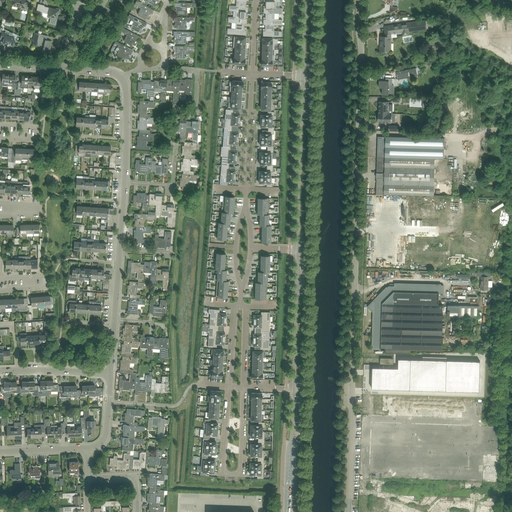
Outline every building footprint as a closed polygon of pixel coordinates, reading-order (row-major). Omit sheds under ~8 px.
[(25,0),(12,0),(13,0),(14,0),(12,5),(24,8),(23,9),(27,10),(29,3),(25,2),(25,0)] [(229,5),(229,11),(236,11),(237,12),(237,11),(246,12),(248,12),(248,7),(246,7),(247,1),(247,0),(240,0),(237,0),(238,0),(237,0),(236,0),(236,6),(229,5)] [(154,10),(141,3),(136,1),(135,3),(139,5),(138,6),(139,8),(141,9),(138,14),(138,15),(146,19),(146,18),(148,19),(150,19),(151,17),(148,16),(149,15),(151,14),(151,13),(152,14),(154,10)] [(264,8),(264,13),(266,13),(275,13),(283,14),(283,8),(276,8),(276,2),(266,1),(266,2),(266,8),(264,8)] [(189,8),(190,7),(191,3),(175,3),(174,7),(176,7),(176,8),(177,9),(177,10),(174,10),(174,12),(175,13),(178,14),(178,15),(186,15),(187,14),(187,8),(189,8)] [(51,18),(50,23),(56,25),(58,15),(60,13),(60,12),(60,11),(60,10),(59,9),(58,8),(56,8),(55,9),(50,8),(48,8),(48,7),(44,6),(45,5),(38,4),(36,12),(43,14),(43,13),(48,14),(47,17),(51,18)] [(226,18),(226,22),(228,22),(236,23),(245,23),(245,24),(247,24),(247,18),(246,18),(246,12),(237,11),(237,12),(236,11),(236,17),(229,17),(228,18),(226,18)] [(282,20),(278,20),(274,19),(275,13),(266,13),(265,19),(263,19),(263,25),(265,25),(265,24),(274,25),(282,25),(282,20)] [(147,24),(134,17),(129,14),(128,17),(132,19),(131,20),(132,21),(134,22),(131,27),(131,29),(139,33),(139,32),(141,33),(143,32),(144,31),(142,29),(142,28),(143,28),(144,28),(144,27),(145,27),(147,24)] [(187,22),(189,22),(190,21),(190,20),(194,20),(194,18),(190,18),(174,17),(174,21),(175,21),(175,22),(176,23),(176,25),(174,25),(174,27),(175,28),(177,28),(177,29),(185,29),(187,28),(187,26),(187,22)] [(426,20),(407,23),(407,22),(385,26),(385,36),(380,36),(380,50),(391,50),(391,33),(402,31),(403,34),(409,33),(409,32),(427,29),(426,20)] [(245,30),(245,24),(245,23),(236,23),(236,29),(228,28),(227,31),(227,34),(246,35),(247,30),(245,30)] [(263,31),(263,36),(264,36),(264,38),(275,38),(275,36),(282,37),(282,31),(274,31),(274,25),(265,24),(265,25),(265,31),(263,31)] [(127,30),(123,28),(121,30),(125,32),(125,33),(125,34),(127,35),(124,41),(124,42),(132,46),(132,45),(135,46),(136,46),(137,44),(135,43),(135,41),(136,42),(137,41),(137,40),(138,41),(140,37),(127,30)] [(14,41),(14,38),(12,37),(13,33),(6,30),(5,33),(2,32),(1,39),(3,40),(3,42),(3,43),(4,44),(6,44),(6,42),(8,43),(8,46),(14,48),(15,41),(14,41)] [(173,39),(173,41),(174,42),(177,42),(177,44),(185,44),(186,43),(186,37),(188,37),(189,36),(195,36),(195,32),(189,32),(174,32),(173,36),(175,36),(175,37),(175,38),(176,38),(176,39),(173,39)] [(51,47),(51,43),(52,41),(47,40),(48,36),(35,33),(33,41),(34,41),(33,46),(37,47),(37,46),(44,47),(43,51),(49,52),(50,51),(51,50),(51,48),(51,47)] [(120,43),(116,41),(114,43),(118,45),(118,46),(118,48),(117,48),(115,51),(116,52),(117,53),(117,54),(118,55),(125,59),(125,58),(128,59),(129,59),(130,57),(128,56),(128,55),(129,55),(130,54),(131,53),(132,54),(134,50),(120,43)] [(173,54),(173,56),(174,57),(176,57),(176,58),(184,58),(186,57),(186,56),(186,55),(186,51),(188,51),(189,50),(195,51),(195,47),(194,47),(189,47),(173,46),(173,50),(174,50),(174,51),(175,52),(175,54),(173,54)] [(416,68),(396,72),(398,79),(418,75),(416,68)] [(0,89),(1,89),(1,88),(1,86),(4,86),(8,86),(8,83),(9,74),(2,74),(2,78),(0,78),(0,89)] [(8,83),(8,86),(11,87),(13,87),(14,88),(14,89),(15,89),(16,89),(17,83),(15,83),(16,75),(9,74),(8,83)] [(41,77),(35,76),(34,85),(34,89),(40,89),(39,97),(41,97),(43,97),(44,87),(44,82),(43,82),(43,81),(41,81),(41,77)] [(393,84),(393,82),(393,78),(386,78),(386,81),(379,81),(379,88),(383,88),(382,95),(389,95),(389,90),(389,84),(393,84)] [(167,81),(166,90),(167,90),(174,90),(174,92),(173,95),(173,99),(173,102),(174,102),(178,102),(179,89),(179,80),(176,80),(173,80),(168,79),(168,80),(167,80),(167,81)] [(191,102),(192,79),(188,79),(188,81),(186,81),(186,80),(179,80),(179,89),(186,90),(185,98),(186,98),(186,101),(187,101),(191,102)] [(154,82),(149,81),(149,80),(142,80),(141,83),(138,83),(137,92),(141,93),(141,89),(149,89),(148,96),(153,97),(154,90),(154,82)] [(167,81),(161,80),(160,81),(154,80),(154,82),(154,90),(161,91),(160,100),(161,100),(161,102),(166,102),(167,90),(166,90),(167,81)] [(141,114),(140,117),(150,118),(150,114),(147,114),(147,107),(154,107),(154,102),(139,101),(139,107),(138,107),(137,114),(141,114)] [(379,113),(392,114),(392,113),(389,113),(389,104),(389,101),(379,101),(379,113)] [(33,117),(33,112),(32,111),(32,109),(28,108),(28,111),(24,111),(23,120),(30,120),(30,116),(33,117)] [(225,119),(240,120),(240,114),(233,113),(233,110),(226,109),(225,119)] [(260,117),(260,121),(272,121),(272,115),(274,115),(275,112),(267,111),(267,115),(261,115),(261,117),(260,117)] [(392,114),(379,113),(378,122),(391,123),(392,114)] [(174,115),(173,131),(180,132),(179,139),(180,139),(180,142),(184,142),(185,142),(186,132),(186,131),(185,131),(186,121),(180,120),(180,121),(177,121),(178,115),(174,115)] [(114,123),(115,116),(109,116),(108,120),(102,119),(101,128),(108,128),(109,128),(109,126),(110,126),(110,123),(114,123)] [(154,118),(150,118),(140,117),(139,117),(139,123),(137,123),(137,130),(140,130),(140,133),(150,134),(150,130),(146,130),(147,123),(154,123),(154,118)] [(240,120),(225,119),(224,128),(232,129),(232,125),(239,126),(240,120)] [(198,129),(199,122),(192,121),(192,122),(186,121),(185,131),(186,131),(186,132),(193,133),(192,140),(193,140),(193,143),(197,143),(198,129)] [(268,130),(274,130),(274,127),(272,127),(272,121),(260,121),(260,124),(261,124),(261,127),(268,127),(268,130)] [(224,137),(238,138),(239,133),(232,132),(232,129),(224,128),(224,137)] [(259,139),(273,140),(271,140),(272,134),(274,134),(274,130),(268,130),(268,134),(261,134),(261,136),(259,136),(259,139)] [(146,146),(146,141),(153,141),(154,134),(150,134),(140,133),(139,133),(139,139),(137,139),(137,146),(138,146),(138,149),(149,150),(150,146),(146,146)] [(239,138),(238,138),(224,137),(223,146),(221,146),(221,147),(230,147),(231,144),(238,144),(238,142),(239,142),(239,138)] [(444,159),(444,138),(417,138),(378,137),(377,157),(435,158),(444,159)] [(267,149),(274,149),(274,146),(273,146),(273,140),(259,139),(259,143),(260,143),(260,145),(268,146),(267,149)] [(199,143),(197,143),(193,143),(185,142),(184,142),(184,148),(183,148),(182,155),(186,155),(185,158),(195,159),(195,156),(191,155),(192,148),(199,149),(199,143)] [(85,153),(86,144),(79,144),(79,145),(76,145),(75,153),(78,153),(78,152),(85,153)] [(2,147),(1,156),(8,156),(8,159),(11,159),(12,154),(8,153),(9,148),(6,148),(6,146),(3,146),(3,147),(2,147)] [(230,147),(221,147),(221,156),(237,157),(237,151),(230,151),(230,147)] [(11,159),(11,162),(14,162),(14,160),(21,160),(22,159),(22,148),(16,148),(16,149),(15,154),(12,154),(11,159)] [(35,149),(28,149),(28,157),(28,160),(37,160),(37,154),(35,154),(35,149)] [(259,158),(272,159),(273,153),(274,153),(274,149),(267,149),(267,153),(260,152),(260,155),(259,155),(259,158)] [(221,166),(229,166),(229,163),(236,163),(237,157),(221,156),(222,156),(221,166)] [(434,195),(435,158),(377,157),(376,194),(392,195),(392,194),(434,196),(434,195)] [(151,171),(152,161),(152,158),(147,158),(147,165),(139,164),(139,160),(136,160),(136,164),(135,164),(135,168),(135,170),(139,170),(138,173),(145,174),(145,172),(151,173),(151,171)] [(198,159),(195,159),(185,158),(183,158),(183,164),(181,164),(181,171),(184,171),(184,174),(194,175),(194,171),(190,171),(191,164),(198,164),(198,159)] [(267,168),(273,168),(273,165),(272,164),(272,159),(259,158),(259,162),(260,162),(260,164),(267,164),(267,168)] [(156,161),(152,161),(151,171),(155,171),(154,174),(161,175),(161,174),(167,174),(168,159),(164,159),(163,166),(155,165),(156,161)] [(229,166),(221,166),(221,175),(235,176),(236,170),(229,170),(229,166)] [(258,177),(272,178),(272,177),(270,177),(271,172),(273,172),(273,168),(267,168),(267,171),(260,171),(260,174),(258,173),(258,177)] [(197,175),(194,175),(184,174),(182,174),(181,180),(180,180),(180,187),(183,187),(183,190),(192,191),(193,187),(189,187),(190,180),(197,180),(197,175)] [(235,176),(221,175),(220,184),(227,185),(228,181),(235,182),(235,176)] [(272,178),(258,177),(258,181),(259,181),(259,183),(267,183),(267,187),(273,187),(273,183),(272,183),(272,178)] [(503,177),(489,177),(489,187),(502,187),(503,177)] [(149,205),(149,196),(144,195),(144,194),(137,193),(137,197),(133,196),(132,206),(136,206),(137,202),(144,203),(143,210),(148,210),(149,205)] [(149,196),(149,205),(156,205),(155,215),(156,215),(156,216),(161,216),(161,214),(161,205),(162,194),(158,194),(156,193),(156,194),(149,194),(149,196)] [(174,205),(170,205),(167,204),(167,205),(161,205),(161,214),(168,215),(167,224),(168,224),(168,226),(172,227),(174,205)] [(110,209),(109,209),(109,208),(102,208),(101,216),(102,216),(101,219),(105,219),(105,221),(108,222),(108,220),(108,217),(108,214),(113,215),(114,211),(113,211),(110,211),(110,209)] [(156,220),(156,216),(156,215),(155,215),(134,214),(134,220),(135,220),(134,226),(136,227),(145,227),(145,220),(154,221),(154,220),(156,220)] [(17,227),(17,233),(23,233),(23,237),(27,236),(27,233),(27,225),(20,225),(20,227),(17,227)] [(151,227),(145,227),(136,227),(135,232),(134,232),(133,239),(137,239),(137,243),(146,243),(146,240),(143,239),(143,232),(150,233),(151,227)] [(155,234),(154,240),(154,244),(158,244),(157,248),(164,248),(164,247),(170,247),(171,232),(166,232),(165,239),(158,238),(158,234),(155,234)] [(143,271),(144,265),(138,265),(138,263),(131,262),(131,266),(128,266),(127,275),(131,275),(131,272),(138,272),(138,279),(143,280),(143,271)] [(144,262),(144,265),(143,271),(150,272),(150,281),(151,281),(150,283),(155,284),(155,279),(156,269),(157,262),(153,262),(153,264),(150,263),(150,262),(144,262)] [(78,277),(79,268),(72,268),(72,275),(70,275),(69,281),(78,282),(78,280),(78,276),(78,277)] [(169,269),(165,269),(162,269),(162,270),(156,269),(155,279),(162,279),(162,288),(163,288),(162,291),(167,291),(169,269)] [(104,270),(98,270),(97,278),(103,278),(103,279),(109,279),(110,275),(104,274),(104,270)] [(488,289),(488,277),(490,277),(492,275),(492,273),(476,272),(475,274),(477,276),(481,276),(480,289),(488,289)] [(136,295),(136,287),(144,288),(144,283),(129,282),(129,288),(127,288),(127,294),(130,295),(130,298),(139,298),(140,295),(136,295)] [(422,350),(441,351),(443,305),(439,305),(439,293),(443,293),(444,285),(401,284),(394,284),(394,286),(389,285),(374,301),(373,300),(372,301),(374,303),(373,349),(385,349),(385,353),(409,353),(409,350),(422,350)] [(50,296),(43,296),(44,305),(51,304),(53,304),(52,296),(50,297),(50,296)] [(24,306),(24,298),(17,299),(18,307),(18,311),(19,311),(19,310),(27,310),(27,311),(28,311),(28,305),(24,306)] [(145,299),(139,298),(130,298),(130,304),(128,304),(128,310),(131,311),(131,314),(140,315),(141,311),(137,311),(138,304),(145,304),(145,299)] [(153,303),(150,302),(149,312),(152,312),(152,316),(159,316),(159,315),(165,315),(166,300),(161,300),(160,307),(153,306),(153,303)] [(67,303),(67,304),(67,305),(68,305),(68,306),(69,306),(69,312),(75,312),(76,303),(76,301),(70,301),(69,301),(68,301),(67,302),(67,303)] [(479,306),(447,305),(447,316),(477,317),(479,306)] [(210,314),(210,318),(226,320),(226,314),(219,313),(220,310),(209,309),(208,314),(210,314)] [(261,315),(254,315),(254,318),(253,318),(253,321),(270,322),(270,312),(261,312),(261,315)] [(225,326),(226,320),(210,318),(209,328),(208,328),(218,329),(218,325),(225,326)] [(45,334),(39,335),(40,343),(46,343),(46,339),(49,339),(48,330),(47,321),(44,321),(44,330),(45,334)] [(270,331),(270,322),(253,321),(254,321),(254,327),(261,327),(261,331),(270,331)] [(126,337),(125,341),(135,342),(135,341),(135,338),(131,337),(132,330),(139,331),(139,326),(124,325),(124,330),(123,330),(122,337),(126,337)] [(218,332),(218,329),(208,328),(207,332),(209,332),(209,337),(226,338),(226,335),(225,335),(225,333),(218,332)] [(269,340),(270,331),(261,331),(260,334),(254,334),(253,340),(252,340),(269,340)] [(16,337),(17,342),(20,342),(21,345),(27,344),(26,336),(20,336),(16,337)] [(153,348),(153,338),(153,337),(147,337),(147,338),(141,337),(140,347),(147,348),(146,356),(147,356),(147,359),(152,359),(152,351),(153,348)] [(226,339),(226,338),(209,337),(208,347),(217,348),(217,344),(224,344),(224,339),(226,339)] [(166,338),(162,338),(162,340),(159,339),(153,338),(153,348),(156,348),(160,348),(159,357),(160,357),(160,360),(164,360),(164,358),(169,359),(168,348),(165,348),(166,338)] [(138,342),(135,341),(135,342),(125,341),(123,340),(123,346),(121,346),(121,353),(124,353),(124,357),(134,357),(134,354),(130,353),(131,346),(138,347),(138,342)] [(269,345),(269,340),(252,340),(252,344),(253,344),(253,346),(260,346),(260,350),(271,350),(271,345),(269,345)] [(137,358),(134,357),(124,357),(122,356),(121,362),(120,362),(120,369),(123,369),(123,373),(131,373),(132,373),(133,370),(129,369),(130,362),(137,363),(137,358)] [(373,376),(372,388),(479,391),(480,379),(480,373),(480,361),(441,360),(429,360),(399,359),(398,368),(373,367),(373,376)] [(135,389),(135,387),(136,377),(136,374),(132,373),(131,373),(130,381),(123,380),(123,377),(119,377),(119,386),(122,386),(122,390),(128,390),(129,389),(135,389)] [(151,388),(152,379),(152,375),(150,375),(147,375),(146,382),(139,381),(139,378),(136,377),(135,387),(138,388),(138,391),(145,392),(145,390),(151,391),(151,388)] [(155,379),(152,379),(151,388),(154,389),(154,392),(161,393),(161,391),(167,392),(168,377),(163,376),(162,383),(155,383),(155,379)] [(35,381),(29,382),(29,392),(34,392),(34,395),(38,395),(38,387),(38,385),(37,385),(37,387),(35,387),(35,381)] [(47,394),(47,381),(40,381),(41,386),(38,387),(38,395),(47,395),(47,394)] [(53,381),(47,381),(47,394),(51,394),(51,391),(59,391),(58,385),(56,385),(56,386),(53,386),(53,381)] [(11,393),(10,382),(4,382),(4,388),(1,388),(1,387),(1,393),(11,393)] [(20,392),(19,387),(19,386),(19,387),(17,387),(16,382),(10,382),(11,393),(14,393),(14,392),(15,392),(19,392),(20,392)] [(29,392),(29,382),(22,382),(22,387),(19,387),(20,392),(29,392)] [(95,385),(88,386),(89,395),(89,396),(92,396),(100,396),(101,388),(97,388),(97,389),(95,389),(95,385)] [(70,394),(70,386),(64,387),(64,392),(61,392),(61,391),(59,391),(59,397),(67,397),(70,397),(70,394)] [(76,386),(70,386),(70,394),(70,397),(80,396),(79,391),(76,391),(76,386)] [(89,395),(88,386),(82,386),(82,391),(79,391),(80,396),(85,396),(85,395),(89,395)] [(89,421),(89,415),(89,409),(83,409),(84,416),(84,417),(84,424),(87,424),(87,430),(92,430),(92,431),(96,431),(96,426),(95,426),(94,421),(89,421)] [(127,422),(127,425),(137,426),(137,422),(134,422),(134,415),(141,415),(141,410),(126,409),(126,415),(124,415),(124,422),(127,422)] [(149,420),(148,420),(148,429),(152,430),(152,426),(158,426),(158,433),(164,434),(165,423),(169,424),(169,420),(165,420),(165,419),(159,418),(159,417),(152,416),(152,417),(149,417),(149,420)] [(74,426),(74,424),(67,424),(67,418),(64,418),(64,423),(64,425),(64,428),(67,428),(67,436),(74,436),(74,426)] [(54,436),(54,425),(50,425),(50,419),(45,419),(44,419),(44,424),(44,430),(47,430),(47,437),(54,436)] [(207,423),(206,428),(204,428),(219,430),(219,426),(218,426),(218,424),(211,423),(211,420),(205,419),(204,423),(207,423)] [(21,431),(24,431),(24,424),(20,424),(20,422),(14,422),(14,425),(15,438),(21,437),(21,431)] [(250,428),(250,431),(265,432),(265,431),(262,431),(262,427),(265,427),(265,422),(259,422),(258,425),(251,425),(251,428),(250,428)] [(64,430),(64,428),(64,425),(64,423),(61,423),(61,425),(54,425),(54,436),(61,436),(61,430),(64,430)] [(34,437),(34,428),(31,428),(30,425),(27,425),(27,424),(24,424),(24,431),(27,430),(27,437),(31,437),(31,438),(34,438),(34,437)] [(44,424),(34,425),(34,428),(35,437),(41,437),(41,430),(44,430),(44,424)] [(145,426),(137,426),(127,425),(123,425),(122,432),(123,432),(123,438),(133,438),(133,431),(142,432),(142,431),(144,431),(145,426)] [(218,433),(219,430),(204,428),(203,438),(209,438),(210,435),(217,435),(217,433),(218,433)] [(264,441),(265,432),(250,431),(250,435),(251,435),(251,437),(258,437),(258,441),(264,441)] [(141,444),(141,443),(144,443),(144,439),(133,438),(123,438),(121,437),(120,441),(122,441),(121,444),(122,444),(122,450),(132,451),(132,444),(141,444)] [(203,438),(202,447),(217,448),(217,445),(216,445),(216,442),(209,442),(209,438),(203,438)] [(264,444),(264,441),(258,441),(258,444),(251,444),(251,446),(250,446),(249,450),(264,450),(262,450),(262,444),(264,444)] [(217,452),(217,448),(202,447),(202,457),(208,457),(208,454),(215,454),(216,452),(217,452)] [(167,457),(161,457),(162,450),(157,449),(156,456),(149,456),(150,452),(146,452),(145,464),(148,464),(148,465),(155,466),(155,464),(161,465),(162,466),(161,475),(164,475),(168,475),(169,464),(166,464),(167,457)] [(264,460),(264,450),(249,450),(249,454),(251,454),(250,456),(258,456),(258,460),(264,460)] [(145,468),(145,464),(146,452),(141,452),(140,459),(133,459),(133,455),(130,455),(129,465),(132,465),(132,468),(139,469),(139,467),(145,468)] [(129,469),(129,465),(130,455),(130,454),(124,453),(124,460),(117,460),(117,456),(113,456),(113,458),(109,458),(109,465),(116,466),(116,469),(123,470),(123,468),(129,469)] [(208,461),(208,457),(202,457),(201,466),(216,467),(216,464),(215,463),(215,461),(208,461)] [(264,469),(264,460),(258,460),(257,463),(250,463),(250,465),(249,465),(249,469),(264,469)] [(48,463),(48,476),(59,476),(59,465),(56,465),(56,462),(48,463)] [(69,473),(74,473),(74,477),(77,477),(77,475),(78,475),(78,462),(69,462),(69,473)] [(9,470),(10,475),(13,475),(13,479),(21,479),(21,474),(20,474),(20,464),(14,464),(14,470),(9,470)] [(35,475),(35,478),(40,478),(40,469),(38,469),(38,466),(32,466),(31,466),(29,466),(29,473),(30,473),(30,475),(35,475)] [(215,471),(216,467),(201,466),(200,476),(206,476),(207,472),(214,473),(214,471),(215,471)] [(263,479),(264,469),(249,469),(249,472),(250,472),(250,475),(257,475),(257,479),(263,479)] [(147,480),(147,486),(149,487),(149,490),(160,490),(160,487),(156,487),(157,480),(157,479),(164,480),(164,475),(161,475),(149,474),(149,480),(147,480)] [(147,496),(147,502),(150,503),(150,506),(159,506),(159,503),(156,502),(156,495),(164,496),(164,491),(160,490),(149,490),(149,496),(147,496)] [(77,493),(62,493),(62,498),(71,498),(71,502),(73,502),(73,503),(75,503),(80,503),(80,496),(77,496),(77,493)] [(126,500),(111,501),(111,506),(120,506),(120,510),(122,510),(122,511),(129,511),(129,504),(126,504),(126,500)] [(103,506),(111,506),(111,501),(96,501),(96,505),(93,505),(93,511),(100,511),(101,511),(103,511),(103,506)]
